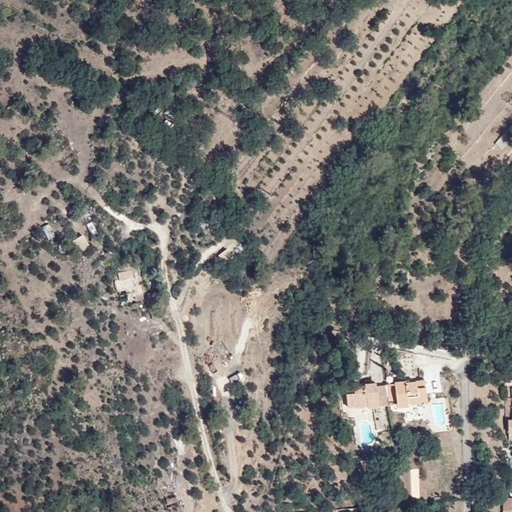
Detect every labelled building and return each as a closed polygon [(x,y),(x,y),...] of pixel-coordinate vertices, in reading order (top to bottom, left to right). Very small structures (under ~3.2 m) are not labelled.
[(485,155),(491,161),(505,146),(499,140),(485,155)] [(94,223),(87,225),(90,235),(96,234),(94,223)] [(41,227),(47,241),(55,237),(49,224),(41,227)] [(82,235),(73,242),(82,253),(91,246),(82,235)] [(221,260),(231,257),(229,250),(219,253),(221,260)] [(349,358),(349,364),(341,365),(342,378),(361,377),(361,380),(372,379),(371,355),(360,356),(360,358),(349,358)] [(380,355),(371,355),(372,379),(381,379),(380,355)] [(402,376),(419,375),(418,358),(400,359),(400,357),(389,358),(391,378),(402,379),(402,376)] [(396,407),(428,406),(427,381),(395,383),(396,407)] [(346,387),(347,410),(396,407),(394,384),(346,387)] [(285,497),(269,506),(272,511),(291,511),(293,511),(285,497)] [(502,511),(511,511),(511,498),(506,499),(502,502),(502,511)]
